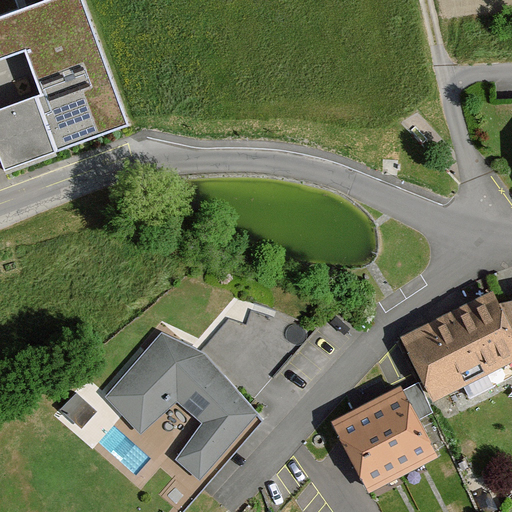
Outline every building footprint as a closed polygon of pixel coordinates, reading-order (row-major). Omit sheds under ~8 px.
[(0,16),(26,7),(23,0),(0,0),(0,175),(0,176),(49,157),(24,99),(0,106),(0,16)] [(511,362),(511,332),(497,303),(491,291),(406,334),(439,398),(462,387),(466,396),(503,378),(499,369),(511,362)] [(511,299),(497,303),(511,332),(511,299)] [(162,332),(105,397),(145,432),(174,399),(204,425),(176,457),(199,478),(255,413),(204,352),(162,332)] [(435,415),(420,384),(337,424),(370,493),(441,458),(423,421),(435,415)] [(81,390),(67,405),(86,423),(100,408),(81,390)]
